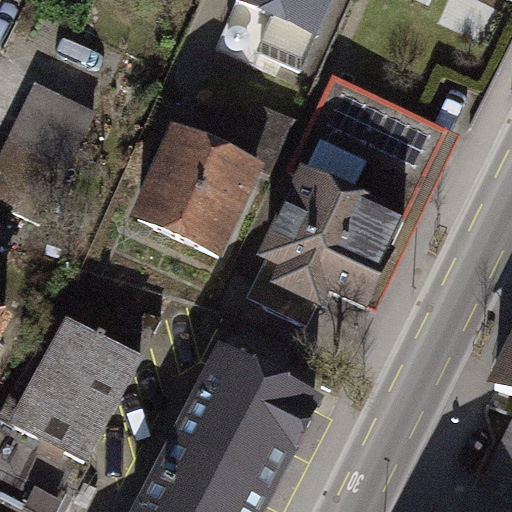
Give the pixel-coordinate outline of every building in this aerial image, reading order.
[(341,0),(241,0),(223,47),(309,82),(341,0)] [(492,0),(456,0),(447,20),(493,41),(509,8),(492,0)] [(465,134),(336,78),(239,299),(340,343),(355,307),(384,320),(465,134)] [(99,121),(39,90),(0,164),(0,227),(35,246),(99,121)] [(265,112),(249,152),(287,168),(304,128),(265,112)] [(272,169),(177,129),(135,227),(230,267),(272,169)] [(0,369),(26,318),(0,304),(0,369)] [(67,511),(147,357),(70,319),(46,367),(31,359),(0,420),(0,485),(52,511),(67,511)] [(275,511),(330,399),(224,349),(145,511),(275,511)] [(511,454),(496,493),(511,500),(511,454)]
